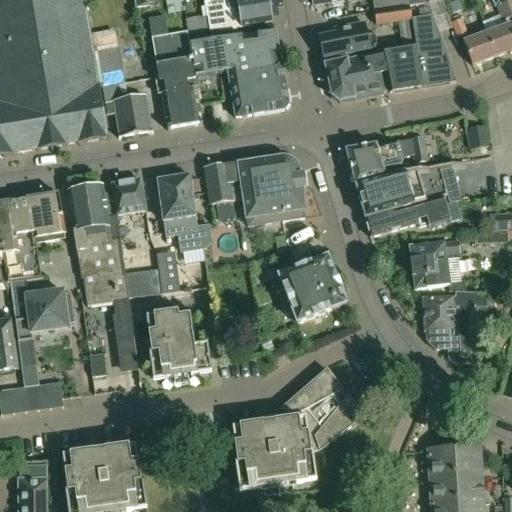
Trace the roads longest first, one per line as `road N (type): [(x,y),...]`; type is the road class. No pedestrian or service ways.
road 1 (residential): [(383,323),(365,340),(256,391),(0,432)]
road 2 (residential): [(0,186),(321,132)]
road 3 (residential): [(383,323),(362,281),(321,132)]
road 4 (residential): [(321,132),(511,77)]
road 5 (residential): [(511,432),(427,383),(383,323)]
road 6 (residential): [(321,132),(294,0)]
